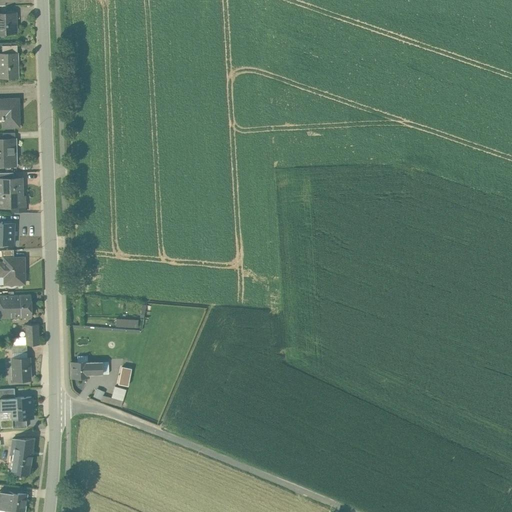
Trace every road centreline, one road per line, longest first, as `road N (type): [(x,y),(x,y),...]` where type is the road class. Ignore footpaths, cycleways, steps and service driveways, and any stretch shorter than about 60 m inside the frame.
road 1 (tertiary): [(56,396),(45,0)]
road 2 (residential): [(56,396),(353,511)]
